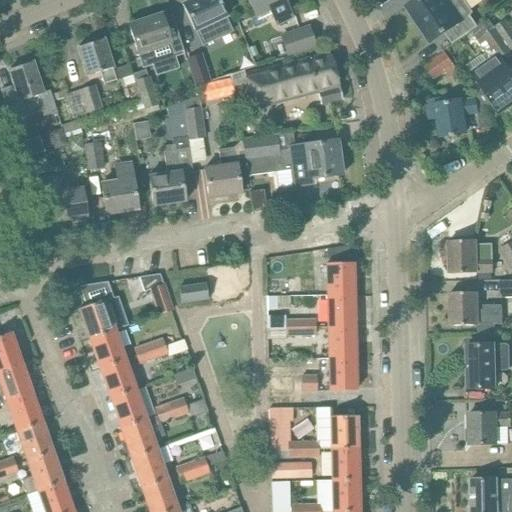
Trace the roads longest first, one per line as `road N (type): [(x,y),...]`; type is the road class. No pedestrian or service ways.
road 1 (unclassified): [(399,511),(398,216)]
road 2 (residential): [(251,511),(190,332),(203,311),(258,303)]
road 3 (residential): [(102,511),(28,294)]
road 4 (unclassified): [(398,216),(369,46),(345,0)]
road 5 (residential): [(44,261),(222,229),(251,238)]
road 6 (residential): [(263,511),(258,303)]
road 7 (residential): [(251,238),(398,216)]
road 8 (residential): [(398,216),(453,190),(511,147)]
